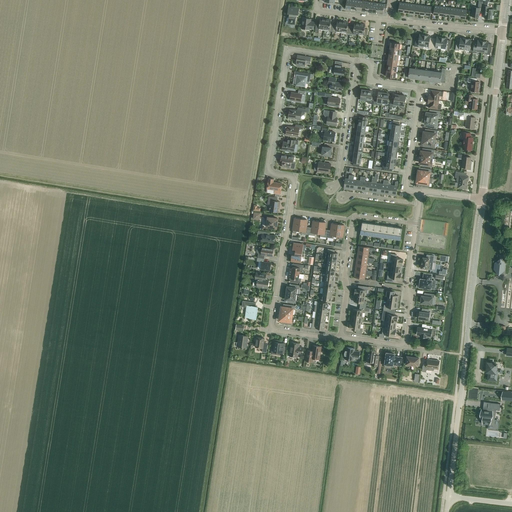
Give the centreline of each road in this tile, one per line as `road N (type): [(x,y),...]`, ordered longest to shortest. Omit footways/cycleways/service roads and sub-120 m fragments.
road 1 (unclassified): [(450,496),(483,198)]
road 2 (residential): [(289,210),(294,177),(266,173),(287,49),(357,60)]
road 3 (residential): [(357,60),(371,65),(370,80),(421,88),(405,190),(419,192)]
road 4 (residential): [(503,32),(317,10),(318,0)]
road 5 (residential): [(340,336),(271,329),(289,210)]
road 6 (residential): [(330,189),(340,180),(357,60)]
road 7 (residential): [(404,345),(415,225)]
